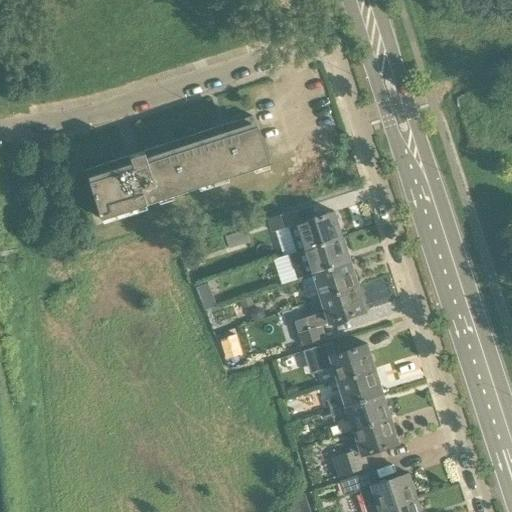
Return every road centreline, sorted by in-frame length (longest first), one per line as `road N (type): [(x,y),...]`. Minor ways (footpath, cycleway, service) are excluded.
road 1 (residential): [(334,39),(487,511)]
road 2 (tertiary): [(511,463),(362,0)]
road 3 (residential): [(334,39),(106,112),(32,124)]
